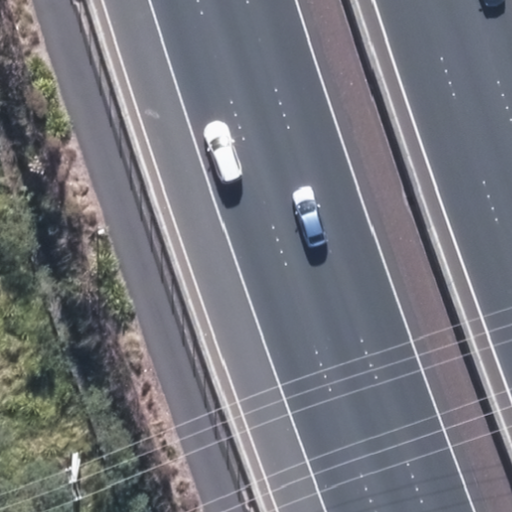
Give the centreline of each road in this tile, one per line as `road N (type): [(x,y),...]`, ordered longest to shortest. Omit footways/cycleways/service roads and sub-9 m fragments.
road 1 (motorway): [(403,511),(227,0)]
road 2 (motorway): [(406,0),(511,281)]
